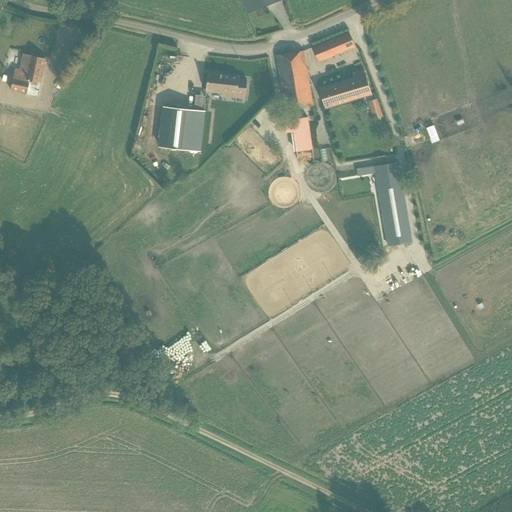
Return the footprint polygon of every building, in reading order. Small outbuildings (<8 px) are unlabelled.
[(241,0),(247,14),(282,0),(241,0)] [(74,37),(85,43),(91,32),(80,26),(74,37)] [(318,63),(355,47),(349,32),(312,48),(318,63)] [(54,71),(64,77),(80,51),(70,45),(54,71)] [(304,51),(275,56),(285,111),(313,106),(304,51)] [(11,91),(37,96),(45,59),(29,56),(26,72),(20,70),(19,77),(13,76),(13,77),(14,77),(11,91)] [(353,78),(319,89),(325,109),(371,95),(364,70),(352,74),(353,78)] [(222,97),(245,100),(247,80),(238,79),(239,76),(207,73),(205,92),(222,93),(222,97)] [(373,119),(382,117),(377,99),(368,101),(373,119)] [(162,106),(158,147),(200,152),(205,111),(162,106)] [(296,151),(312,149),(308,117),(285,121),(286,132),(293,131),(296,151)] [(397,162),(376,166),(391,243),(410,240),(397,162)]
